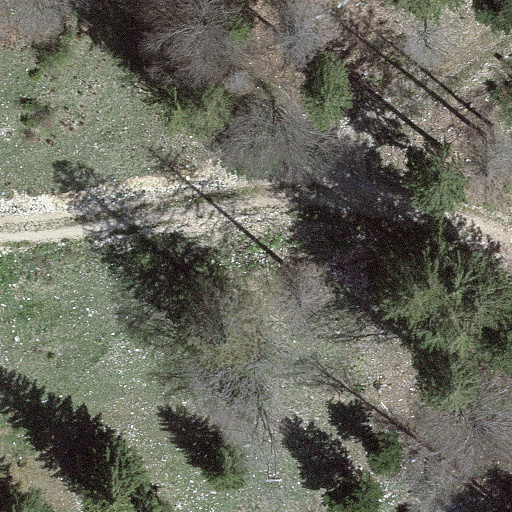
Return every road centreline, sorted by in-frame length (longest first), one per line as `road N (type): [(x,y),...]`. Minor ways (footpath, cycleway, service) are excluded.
road 1 (track): [(511,26),(356,138),(323,171),(338,205),(511,248)]
road 2 (track): [(323,171),(57,216),(0,218)]
